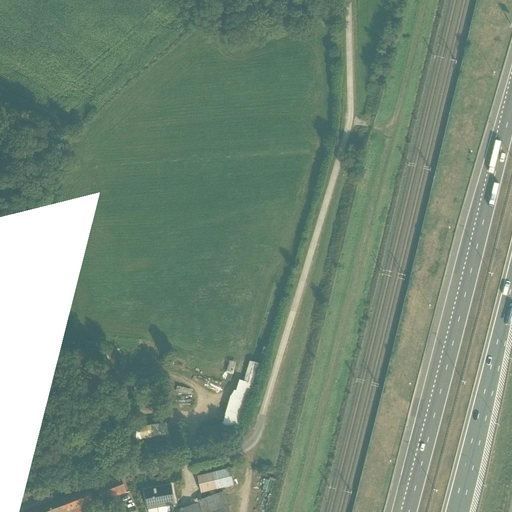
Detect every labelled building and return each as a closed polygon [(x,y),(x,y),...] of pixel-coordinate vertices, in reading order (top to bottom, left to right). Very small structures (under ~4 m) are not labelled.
[(258,387),(265,365),(254,362),(247,384),(258,387)] [(134,383),(135,396),(165,395),(165,382),(134,383)] [(190,390),(180,389),(180,402),(190,402),(190,390)] [(141,441),(173,438),(172,426),(140,429),(141,441)] [(229,471),(198,478),(202,494),(232,486),(229,471)] [(148,510),(176,504),(172,482),(143,488),(148,510)] [(98,492),(103,504),(125,496),(120,483),(98,492)] [(94,511),(99,510),(90,487),(57,501),(61,511),(94,511)] [(61,511),(57,501),(28,511),(61,511)]
